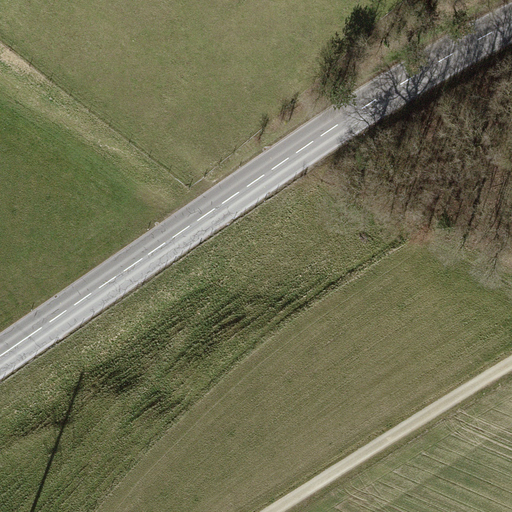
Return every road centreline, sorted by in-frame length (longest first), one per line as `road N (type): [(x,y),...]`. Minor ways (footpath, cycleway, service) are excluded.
road 1 (tertiary): [(0,359),(329,133),(511,25)]
road 2 (track): [(511,356),(271,511)]
